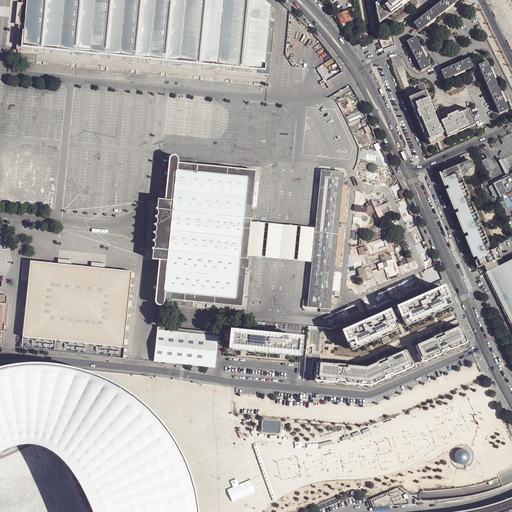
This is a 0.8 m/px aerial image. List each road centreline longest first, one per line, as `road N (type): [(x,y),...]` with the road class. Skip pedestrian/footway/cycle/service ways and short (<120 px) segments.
road 1 (unclassified): [(0,355),(366,395),(484,345)]
road 2 (tertiary): [(297,0),(356,71),(409,172)]
road 3 (tertiary): [(484,345),(409,172)]
